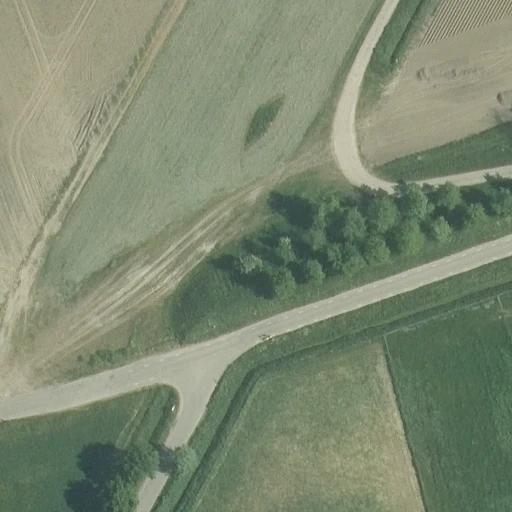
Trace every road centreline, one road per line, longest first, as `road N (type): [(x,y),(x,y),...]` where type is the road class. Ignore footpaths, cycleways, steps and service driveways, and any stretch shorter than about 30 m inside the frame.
road 1 (track): [(179,0),(51,223),(0,333)]
road 2 (tertiary): [(202,358),(511,248)]
road 3 (tertiary): [(0,415),(202,358)]
road 4 (unclassified): [(137,511),(192,409),(202,358)]
